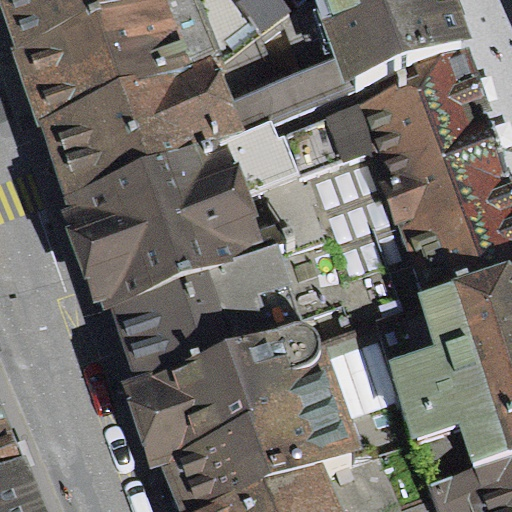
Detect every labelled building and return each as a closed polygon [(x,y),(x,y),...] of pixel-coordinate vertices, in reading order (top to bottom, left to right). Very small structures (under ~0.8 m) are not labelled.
[(32,0),(3,11),(0,12),(0,30),(41,142),(216,77),(210,61),(186,0),(32,0)] [(0,0),(0,2),(3,11),(32,0),(0,0)] [(315,0),(186,0),(210,61),(306,5),(315,0)] [(216,77),(231,113),(242,144),(277,133),(344,109),(346,118),(348,123),(476,69),(474,65),(452,0),(315,0),(306,5),(210,61),(216,77)] [(511,0),(498,0),(503,10),(511,5),(511,0)] [(506,183),(476,69),(348,123),(366,171),(388,225),(506,183)] [(216,77),(41,142),(47,159),(65,221),(68,230),(232,171),(250,165),(247,155),(242,144),(231,113),(216,77)] [(288,260),(266,201),(366,171),(348,123),(281,151),(279,143),(277,133),(242,144),(247,155),(250,165),(232,171),(68,230),(74,250),(95,321),(278,261),(288,260)] [(511,196),(506,183),(388,225),(366,171),(266,201),(288,260),(278,261),(316,351),(322,350),(511,284),(511,196)] [(278,261),(95,321),(125,400),(316,351),(278,261)] [(511,472),(511,284),(322,350),(364,470),(384,463),(400,511),(430,500),(473,486),(511,472)] [(316,351),(125,400),(152,485),(162,483),(163,511),(325,511),(364,470),(322,350),(316,351)] [(0,445),(11,441),(0,412),(0,445)] [(0,511),(45,511),(11,441),(0,445),(0,511)] [(511,511),(511,472),(473,486),(430,500),(435,511),(511,511)]
